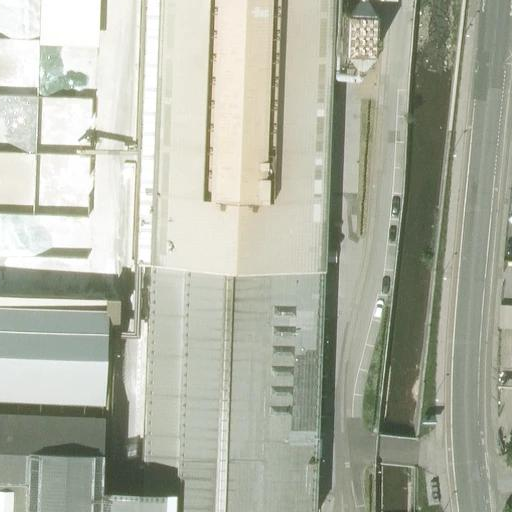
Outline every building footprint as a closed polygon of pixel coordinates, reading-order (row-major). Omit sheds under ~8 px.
[(0,511),(312,511),(345,0),(154,0),(146,307),(0,301),(0,511)] [(40,42),(100,44),(101,0),(16,0),(16,34),(41,34),(40,42)] [(351,5),(351,49),(381,49),(381,5),(351,5)] [(511,308),(499,308),(497,331),(511,331),(511,308)] [(426,383),(446,382),(445,363),(425,364),(426,383)]
